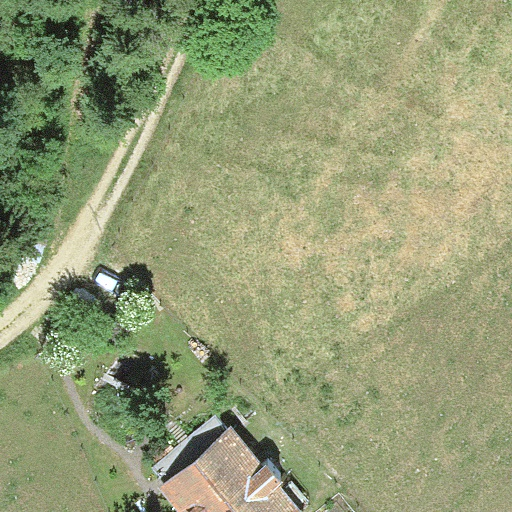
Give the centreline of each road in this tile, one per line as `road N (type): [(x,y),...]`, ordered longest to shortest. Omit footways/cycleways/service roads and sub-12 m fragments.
road 1 (track): [(199,0),(58,298)]
road 2 (track): [(71,0),(58,298)]
